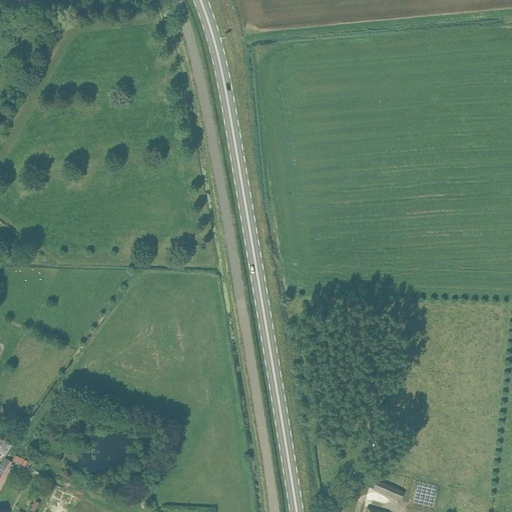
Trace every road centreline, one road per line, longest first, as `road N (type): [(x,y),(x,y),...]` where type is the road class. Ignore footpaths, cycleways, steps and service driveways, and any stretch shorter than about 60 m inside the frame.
road 1 (unclassified): [(174,0),(196,64),(274,511)]
road 2 (primary): [(295,511),(214,42),(200,0)]
